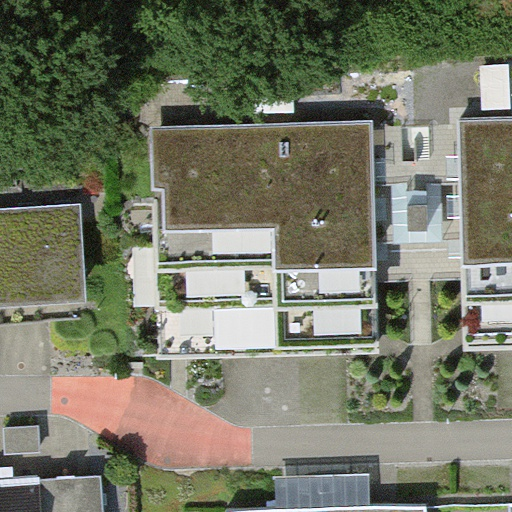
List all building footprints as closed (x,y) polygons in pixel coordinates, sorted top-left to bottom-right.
[(511,116),(462,118),(462,127),(467,267),(469,332),(511,331),(511,116)] [(371,122),(156,129),(162,343),(377,336),(375,270),(371,129),(371,122)] [(462,127),(371,129),(375,270),(467,267),(462,127)] [(88,201),(0,206),(0,311),(95,306),(88,201)] [(47,511),(45,482),(0,484),(0,511),(47,511)] [(433,511),(433,502),(232,509),(232,511),(433,511)]
